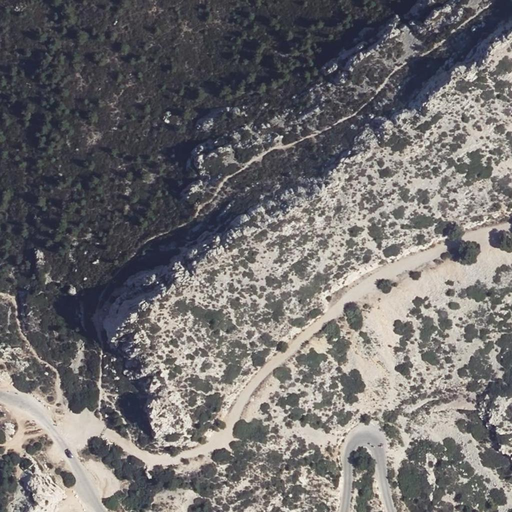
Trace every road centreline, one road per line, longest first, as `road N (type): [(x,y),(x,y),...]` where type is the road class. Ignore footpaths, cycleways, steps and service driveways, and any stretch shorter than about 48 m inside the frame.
road 1 (track): [(82,423),(156,458),(203,450),(221,437),(259,377),(379,275),(511,224)]
road 2 (unclassified): [(391,511),(379,450),(366,437),(350,447),(344,511)]
road 3 (unclassified): [(105,511),(39,414),(0,392)]
